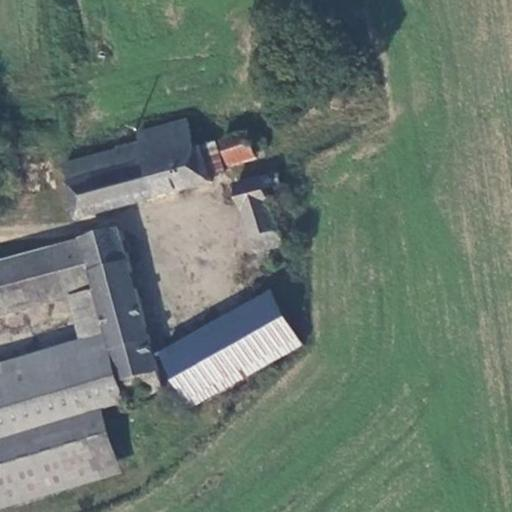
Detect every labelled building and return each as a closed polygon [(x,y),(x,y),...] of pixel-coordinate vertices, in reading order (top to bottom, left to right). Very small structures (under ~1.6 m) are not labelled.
[(74,177),(82,216),(211,182),(212,173),(222,170),(218,142),(196,147),(188,116),(139,129),(142,138),(119,143),(125,164),(74,177)] [(271,139),(271,135),(265,129),(260,130),(256,132),(255,136),(251,127),(226,134),(234,162),(261,155),(259,148),(268,145),(270,142),(271,139)] [(68,157),(74,177),(125,164),(119,143),(68,157)] [(264,174),(239,182),(255,234),(280,226),(264,174)] [(286,241),(280,226),(255,234),(260,249),(286,241)] [(123,231),(87,241),(98,289),(109,335),(125,405),(164,394),(123,231)] [(87,241),(0,261),(0,312),(67,297),(98,289),(87,241)] [(67,297),(78,343),(109,335),(98,289),(67,297)] [(275,292),(166,357),(194,409),(304,345),(275,292)] [(0,433),(98,411),(125,405),(109,335),(78,343),(0,362),(0,433)] [(98,411),(0,433),(0,488),(109,459),(98,411)]
